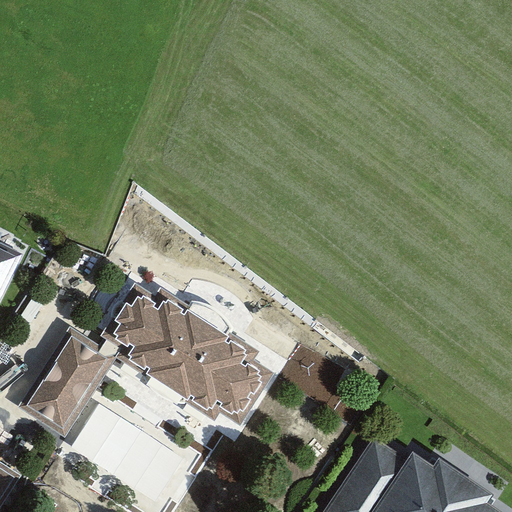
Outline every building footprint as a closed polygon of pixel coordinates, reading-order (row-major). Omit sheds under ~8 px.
[(0,297),(23,248),(0,237),(0,230),(3,224),(0,223),(0,297)] [(219,408),(240,421),(272,371),(252,359),(258,348),(161,287),(156,295),(134,282),(105,328),(127,342),(119,355),(145,371),(140,379),(177,402),(181,397),(213,417),(219,408)] [(116,360),(72,331),(24,402),(68,431),(116,360)] [(504,511),(508,506),(487,492),(492,484),(442,450),(435,461),(412,445),(407,453),(372,429),(316,511),(504,511)] [(0,500),(19,470),(0,458),(0,500)]
